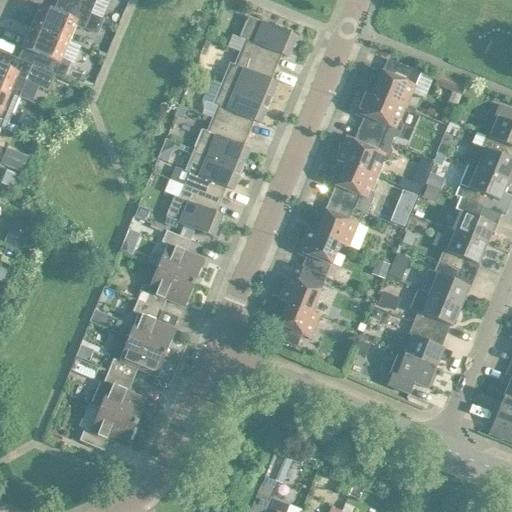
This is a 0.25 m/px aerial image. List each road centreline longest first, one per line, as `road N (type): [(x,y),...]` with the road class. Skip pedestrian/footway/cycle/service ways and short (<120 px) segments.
road 1 (residential): [(348,0),(213,348)]
road 2 (tertiary): [(440,441),(213,348)]
road 3 (tertiary): [(213,348),(154,477),(113,511)]
road 4 (residential): [(440,441),(511,264)]
